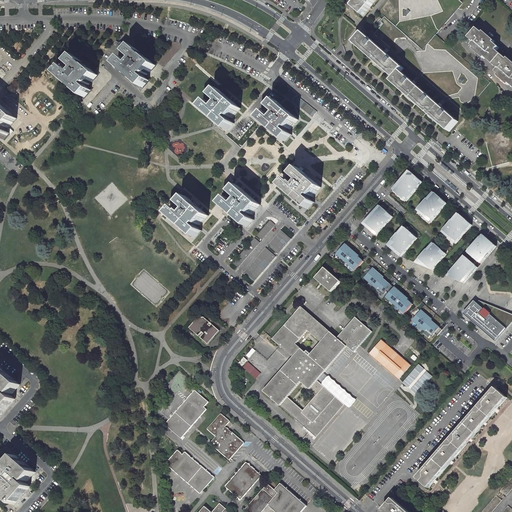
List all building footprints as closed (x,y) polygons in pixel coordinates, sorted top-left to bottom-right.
[(358,0),(353,7),(358,11),(363,15),(370,7),(375,0),(358,0)] [(422,50),(436,34),(462,3),(458,0),(386,0),(377,11),(384,16),(422,50)] [(491,82),(436,34),(422,50),(384,16),(380,21),(382,23),(373,34),(465,112),(477,98),(491,82)] [(499,46),(476,27),(468,37),(474,42),(471,45),(499,68),(496,71),(511,85),(511,62),(496,49),(499,46)] [(395,78),(400,71),(403,68),(363,33),(357,40),(354,43),(356,45),(362,50),(363,51),(373,60),(395,78)] [(148,75),(156,66),(134,47),(128,54),(136,60),(131,66),(124,59),(118,66),(143,88),(149,81),(153,84),(156,80),(153,77),(152,78),(148,75)] [(97,76),(76,57),(70,63),(78,70),(73,76),(66,69),(60,75),(85,98),(90,92),(93,94),(98,87),(95,85),(93,87),(90,84),(97,76)] [(458,122),(400,71),(395,78),(392,82),(403,92),(406,94),(408,96),(429,114),(431,116),(449,132),(458,122)] [(295,102),(299,97),(286,87),(282,93),(295,102)] [(229,98),(219,90),(214,96),(221,102),(216,108),(209,102),(203,108),(229,130),(234,124),(228,119),(230,117),(232,119),(238,112),(239,110),(241,109),(234,102),(232,101),(230,99),(229,98)] [(302,99),(297,105),(313,117),(317,112),(302,99)] [(280,104),(277,101),(271,108),(279,114),(274,120),(267,113),(261,120),(283,140),(287,143),(290,138),(292,137),(293,136),(286,130),(288,128),(290,130),(291,130),(299,120),(282,105),(280,104)] [(18,119),(0,103),(0,136),(5,140),(11,134),(12,134),(14,131),(10,127),(18,119)] [(321,187),(298,167),(292,174),(300,181),(296,186),(288,179),(282,186),(294,196),(296,197),(297,199),(299,200),(305,205),(308,208),(314,201),(309,197),(311,195),(312,196),(321,187)] [(410,170),(395,187),(400,191),(398,194),(407,201),(419,187),(420,186),(416,182),(419,179),(410,170)] [(240,188),(238,186),(233,192),(240,198),(235,204),(228,198),(222,205),(226,208),(247,227),(253,220),(248,215),(249,213),(251,215),(260,204),(258,203),(254,199),(252,198),(250,196),(249,195),(243,190),(240,188)] [(434,192),(418,211),(431,222),(443,208),(445,207),(440,203),(443,200),(434,192)] [(190,200),(186,197),(183,200),(180,204),(178,202),(173,208),(175,209),(169,215),(195,238),(202,231),(196,227),(198,225),(200,226),(208,217),(201,210),(190,200)] [(363,224),(372,232),(376,229),(380,232),(381,231),(393,217),(384,210),(382,212),(377,208),(363,224)] [(468,221),(459,213),(445,230),(450,234),(447,236),(456,244),(468,230),(469,229),(465,225),(468,221)] [(263,240),(276,225),(271,221),(258,236),(263,240)] [(404,226),(388,245),(397,253),(400,250),(404,253),(407,250),(418,238),(404,226)] [(278,254),(291,239),(281,230),(268,245),(278,254)] [(494,250),(492,248),(495,245),(483,235),(483,236),(468,252),(479,262),(482,264),(494,250)] [(239,269),(261,243),(256,238),(234,264),(239,269)] [(356,270),(364,261),(361,259),(359,257),(359,256),(346,244),(337,254),(356,270)] [(431,245),(416,263),(428,268),(429,265),(435,267),(439,264),(447,254),(439,247),(436,249),(431,245)] [(255,282),(276,257),(266,247),(245,273),(255,282)] [(476,266),(465,256),(448,275),(447,276),(463,282),(465,280),(467,281),(478,268),(476,266)] [(384,277),(373,268),(372,269),(370,266),(365,272),(367,275),(364,278),(369,282),(375,287),(376,289),(381,293),(383,295),(386,291),(389,294),(386,297),(405,314),(413,304),(410,302),(408,300),(409,299),(395,287),(394,288),(392,285),(383,278),(384,277)] [(341,282),(325,268),(324,269),(316,279),(321,283),(322,284),(332,292),(341,282)] [(486,303),(476,299),(464,313),(496,341),(511,323),(511,313),(496,307),(494,310),(490,308),(486,304),(486,303)] [(273,339),(280,345),(293,357),(267,388),(264,391),(271,398),(273,399),(277,402),(278,404),(297,420),(316,437),(345,404),(322,385),(317,381),(318,379),(324,373),(347,346),(354,352),(360,346),(372,332),(356,317),(354,319),(343,331),(339,336),(338,338),(301,306),(294,315),(292,317),(273,339)] [(432,319),(421,310),(421,311),(418,308),(413,314),(415,317),(413,320),(432,337),(435,333),(438,336),(439,334),(443,330),(440,327),(431,320),(432,319)] [(212,322),(203,314),(191,327),(197,332),(205,331),(206,332),(206,341),(210,344),(221,330),(214,324),(213,325),(211,323),(212,322)] [(382,340),(370,354),(399,379),(411,365),(401,357),(392,349),(382,340)] [(247,360),(244,357),(239,363),(242,366),(247,360)] [(248,363),(244,367),(256,378),(260,373),(248,363)] [(420,364),(403,382),(417,394),(434,376),(429,371),(420,364)] [(22,384),(3,367),(0,370),(0,415),(2,417),(18,399),(10,392),(11,390),(14,393),(22,384)] [(324,373),(318,379),(322,383),(322,384),(322,385),(345,404),(349,408),(352,406),(353,404),(355,403),(356,400),(356,399),(353,397),(352,396),(351,394),(349,394),(347,392),(346,391),(345,390),(344,389),(343,388),(342,387),(341,386),(340,385),(339,385),(338,384),(337,383),(336,382),(335,381),(334,380),(333,380),(332,379),(331,378),(330,377),(330,376),(329,376),(328,377),(324,373)] [(422,473),(418,478),(429,488),(434,483),(436,480),(437,478),(438,477),(450,464),(452,461),(466,445),(471,439),(481,428),(486,422),(495,412),(497,409),(498,408),(499,406),(507,397),(496,387),(481,405),(464,424),(451,440),(435,458),(422,473)] [(197,392),(195,390),(165,424),(181,439),(189,430),(187,428),(190,425),(192,427),(202,415),(207,409),(204,407),(209,402),(200,394),(197,392)] [(230,460),(244,443),(225,427),(230,421),(221,414),(208,429),(216,436),(212,441),(210,443),(211,444),(230,460)] [(166,464),(200,494),(214,477),(205,470),(204,471),(201,469),(203,467),(185,452),(183,455),(178,450),(169,460),(167,462),(166,464)] [(37,472),(18,455),(9,464),(13,467),(12,469),(5,463),(0,469),(0,480),(6,486),(12,491),(12,490),(14,491),(8,497),(17,504),(32,486),(24,479),(25,478),(29,481),(37,472)] [(236,475),(226,486),(227,488),(229,490),(239,498),(241,500),(262,475),(247,462),(241,469),(239,471),(238,472),(236,475)] [(504,493),(507,496),(511,489),(511,477),(501,491),(504,493)] [(268,505),(276,511),(301,511),(307,506),(281,483),(275,490),(268,484),(267,485),(263,489),(274,498),(268,505)] [(262,511),(268,505),(274,498),(263,489),(246,509),(248,511),(262,511)] [(492,511),(503,500),(500,498),(497,495),(481,511),(492,511)] [(409,511),(393,498),(383,509),(386,511),(409,511)] [(223,511),(230,511),(220,503),(212,511),(211,511),(205,506),(200,511),(222,511),(223,511)]
